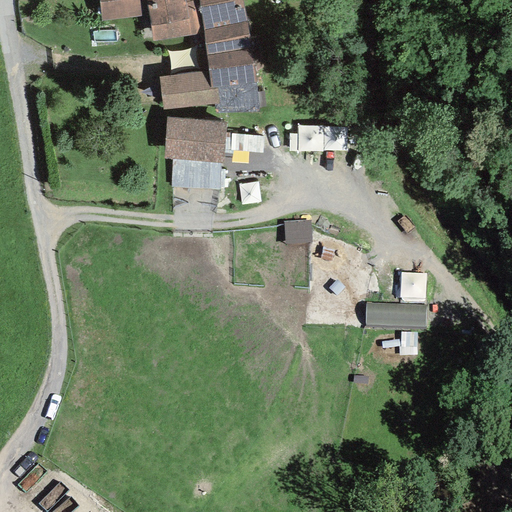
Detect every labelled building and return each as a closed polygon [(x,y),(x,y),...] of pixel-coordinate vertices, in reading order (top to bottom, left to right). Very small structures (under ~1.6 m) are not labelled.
[(139,0),(98,0),(101,21),(141,16),(139,0)] [(158,77),(162,110),(214,105),(215,113),(259,112),(254,64),(242,0),(145,0),(153,41),(204,33),(208,71),(158,77)] [(300,118),(302,145),(348,143),(347,116),(300,118)] [(226,120),(167,117),(164,159),(173,159),(172,186),(218,189),(219,164),(223,163),(224,150),(225,133),(226,120)] [(262,136),(225,133),(224,150),(263,153),(262,136)] [(311,243),(310,220),(283,222),(284,244),(311,243)] [(427,297),(428,271),(402,270),(401,296),(427,297)] [(430,301),(369,300),(368,335),(429,337),(430,301)]
